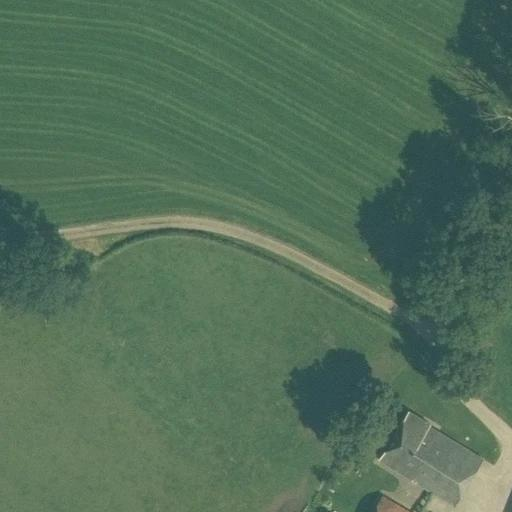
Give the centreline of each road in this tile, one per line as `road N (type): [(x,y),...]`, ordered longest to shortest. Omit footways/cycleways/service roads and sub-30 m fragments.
road 1 (residential): [(0,238),(198,222),(286,252),(416,321),(443,320)]
road 2 (residential): [(443,320),(511,156)]
road 3 (unclassified): [(443,320),(455,378),(511,438)]
